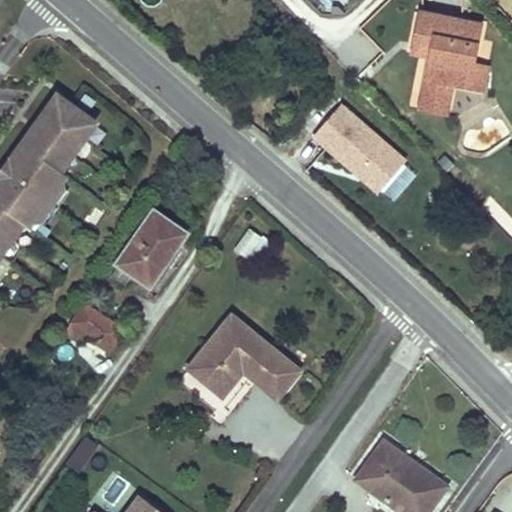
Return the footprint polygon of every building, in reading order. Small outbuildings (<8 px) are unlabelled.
[(421,12),(415,41),(433,45),(431,55),(424,91),(449,96),(451,82),(462,84),(466,63),(473,64),(481,24),(421,12)] [(357,75),(381,50),(358,29),(335,53),(357,75)] [(415,41),(412,51),(431,55),(433,45),(415,41)] [(466,63),(462,84),(483,89),(486,67),(473,64),(466,63)] [(449,96),(424,91),(421,106),(446,111),(449,96)] [(61,171),(96,122),(57,95),(11,160),(34,176),(21,196),(0,181),(0,256),(24,223),(29,226),(36,217),(60,184),(67,174),(61,171)] [(343,105),(315,137),(381,194),(409,163),(343,105)] [(34,176),(11,160),(0,175),(0,181),(21,196),(34,176)] [(187,233),(154,209),(117,262),(147,284),(164,260),(167,262),(187,233)] [(250,228),(234,250),(258,266),(273,244),(250,228)] [(74,322),(69,329),(84,339),(89,332),(112,348),(124,331),(86,305),(74,322)] [(234,315),(193,366),(226,393),(245,368),(249,364),(283,391),(301,368),(234,315)] [(249,364),(245,368),(250,372),(280,395),(283,391),(249,364)] [(428,511),(447,487),(386,443),(359,479),(405,511),(428,511)] [(168,511),(143,493),(129,511),(100,511),(99,511),(168,511)]
